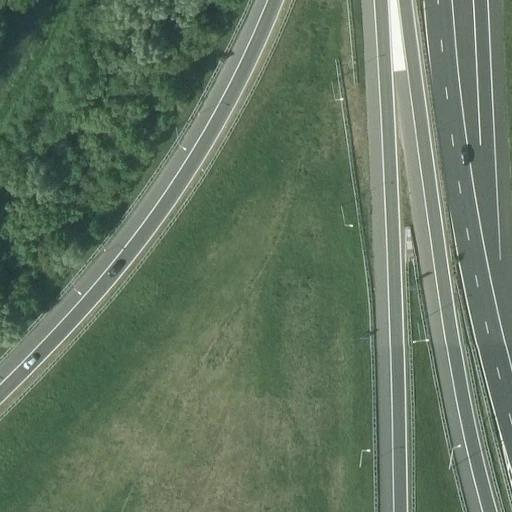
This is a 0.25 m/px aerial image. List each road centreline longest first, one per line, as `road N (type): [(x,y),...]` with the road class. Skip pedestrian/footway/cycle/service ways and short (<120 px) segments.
road 1 (motorway): [(405,0),(443,296),(486,511)]
road 2 (motorway): [(377,0),(398,511)]
road 3 (motorway): [(273,0),(204,142),(147,225),(0,391)]
road 4 (motorway): [(487,345),(437,0)]
road 5 (motorway): [(487,345),(480,0)]
